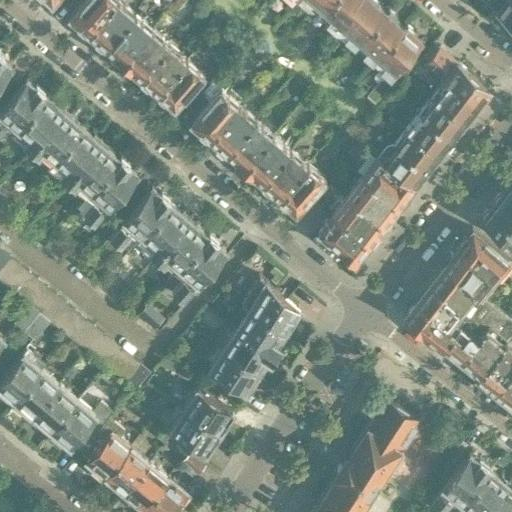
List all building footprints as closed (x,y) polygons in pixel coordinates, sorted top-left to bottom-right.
[(81,0),(69,14),(77,21),(76,24),(83,30),(86,29),(110,0),(81,0)] [(123,0),(110,0),(86,29),(95,36),(94,39),(100,45),(104,44),(133,9),(123,0)] [(303,0),(317,12),(327,0),(303,0)] [(327,0),(317,12),(335,27),(358,0),(327,0)] [(358,0),(335,27),(353,43),(384,7),(376,0),(358,0)] [(511,0),(487,0),(511,21),(511,0)] [(386,8),(384,7),(353,43),(372,59),(403,22),(395,15),(395,12),(389,7),(386,8)] [(133,9),(104,44),(112,51),(111,54),(118,60),(121,59),(122,59),(152,25),(133,9)] [(404,23),(403,22),(372,59),(390,74),(421,38),(413,31),(413,28),(407,22),(404,23)] [(152,25),(122,59),(123,60),(122,64),(129,69),(132,68),(140,75),(170,41),(152,25)] [(170,41),(140,75),(139,79),(146,84),(149,83),(157,90),(187,55),(170,41)] [(444,76),(458,60),(439,43),(425,60),(444,76)] [(320,45),(311,54),(316,58),(324,49),(320,45)] [(0,75),(11,62),(3,55),(5,53),(0,49),(0,75)] [(187,55),(157,90),(157,94),(163,99),(166,98),(174,104),(204,70),(187,55)] [(455,86),(469,69),(458,60),(444,76),(455,86)] [(489,86),(469,69),(455,86),(476,103),(489,86)] [(35,82),(26,75),(0,106),(0,129),(5,123),(12,129),(45,91),(44,90),(45,88),(36,81),(35,82)] [(476,103),(455,86),(444,76),(432,92),(463,119),(465,117),(469,117),(473,111),(473,107),(476,103)] [(379,83),(369,95),(378,102),(388,91),(379,83)] [(221,85),(191,119),(199,126),(198,130),(204,135),(208,134),(237,99),(221,85)] [(63,107),(45,91),(12,129),(31,145),(63,107)] [(463,119),(432,92),(407,124),(438,151),(443,145),(446,145),(451,139),(450,136),(463,119)] [(390,98),(385,105),(390,110),(396,103),(390,98)] [(237,99),(208,134),(216,141),(215,144),(222,150),(225,149),(254,114),(237,99)] [(392,111),(385,105),(380,110),(388,117),(392,111)] [(82,123),(63,107),(31,145),(49,161),(82,123)] [(254,114),(225,149),(233,156),(232,159),(239,165),(242,163),(243,164),(273,130),(254,114)] [(100,139),(82,123),(49,161),(67,176),(100,139)] [(438,151),(407,124),(381,155),(414,183),(428,164),(431,164),(436,158),(435,154),(438,151)] [(356,125),(351,132),(358,137),(359,136),(363,131),(356,125)] [(273,130),(243,164),(244,165),(243,168),(250,174),(253,173),(261,180),(291,145),(273,130)] [(118,154),(100,139),(67,176),(86,192),(118,154)] [(291,145),(261,180),(261,183),(267,189),(271,187),(279,195),(308,160),(291,145)] [(414,183),(381,155),(376,152),(362,171),(399,202),(403,202),(409,194),(408,190),(414,183)] [(119,155),(118,154),(86,192),(93,198),(83,210),(94,220),(137,170),(128,163),(130,161),(121,154),(119,155)] [(308,160),(279,195),(278,198),(284,204),(288,202),(295,209),(325,174),(308,160)] [(399,202),(362,171),(347,190),(385,221),(388,221),(394,213),(393,210),(399,202)] [(494,197),(495,199),(511,211),(511,174),(511,175),(506,181),(507,183),(501,191),(499,191),(494,197)] [(160,190),(152,183),(109,233),(120,242),(130,231),(137,237),(170,199),(169,198),(170,196),(161,189),(160,190)] [(385,221),(347,190),(333,209),(370,240),(374,241),(380,232),(379,229),(385,221)] [(188,215),(170,199),(137,237),(155,252),(188,215)] [(482,215),(481,218),(511,242),(511,211),(495,199),(489,207),(486,207),(481,213),(482,215)] [(370,240),(333,209),(318,229),(355,260),(370,240)] [(206,230),(188,215),(155,252),(174,268),(206,230)] [(472,225),(458,243),(494,273),(508,256),(472,225)] [(208,232),(206,230),(174,268),(181,275),(171,286),(182,296),(225,247),(217,239),(218,238),(209,230),(208,232)] [(458,243),(444,262),(480,290),(494,273),(458,243)] [(0,246),(0,263),(8,253),(0,246)] [(8,253),(0,263),(0,276),(2,279),(18,261),(8,253)] [(18,261),(2,279),(11,286),(27,268),(18,261)] [(511,328),(511,315),(480,290),(444,262),(416,298),(454,329),(441,346),(475,374),(506,336),(511,328)] [(274,264),(270,269),(275,273),(271,278),(276,282),(284,272),(274,264)] [(21,294),(36,276),(27,268),(11,286),(21,294)] [(298,306),(285,295),(259,272),(241,299),(248,303),(289,329),(297,316),(293,313),(298,306)] [(36,276),(21,294),(30,302),(45,283),(36,276)] [(45,283),(30,302),(40,310),(54,291),(45,283)] [(54,291),(40,310),(49,317),(64,299),(54,291)] [(416,298),(406,311),(406,318),(441,346),(454,329),(416,298)] [(64,299),(49,317),(58,324),(72,306),(64,299)] [(289,329),(248,303),(241,299),(228,319),(235,324),(275,350),(279,343),(289,329)] [(16,320),(25,328),(40,310),(30,302),(16,320)] [(72,306),(58,324),(68,332),(82,314),(72,306)] [(40,310),(25,328),(34,335),(49,317),(40,310)] [(153,312),(147,319),(156,327),(160,323),(162,320),(153,312)] [(82,314),(68,332),(76,339),(91,321),(82,314)] [(91,321),(76,339),(86,347),(100,329),(91,321)] [(275,350),(235,324),(221,344),(262,370),(275,350)] [(100,329),(86,347),(95,355),(109,336),(100,329)] [(109,336),(95,355),(104,362),(119,344),(109,336)] [(511,340),(506,336),(475,374),(492,388),(511,363),(511,340)] [(119,344),(104,362),(114,370),(129,352),(119,344)] [(262,370),(221,344),(208,364),(245,388),(249,381),(253,384),(262,370)] [(0,388),(0,391),(11,401),(41,364),(22,349),(0,375),(0,384),(2,386),(0,388)] [(122,377),(137,360),(129,352),(114,370),(122,377)] [(134,388),(149,369),(137,360),(122,377),(131,385),(131,386),(134,388)] [(511,363),(492,388),(509,402),(511,398),(511,363)] [(41,364),(11,401),(24,411),(25,409),(31,413),(59,380),(41,364)] [(232,408),(213,396),(219,387),(204,377),(198,386),(196,384),(182,405),(223,431),(232,418),(228,415),(232,408)] [(59,380),(31,413),(37,418),(35,421),(47,431),(78,395),(59,380)] [(345,449),(341,455),(332,469),(335,471),(308,511),(354,511),(367,493),(370,494),(383,473),(381,472),(418,414),(385,393),(348,451),(345,449)] [(82,445),(106,415),(112,408),(101,399),(98,402),(93,408),(78,395),(47,431),(60,441),(64,437),(70,442),(73,438),(82,445)] [(419,407),(405,398),(401,403),(416,412),(419,407)] [(223,431),(182,405),(169,424),(206,448),(210,442),(214,444),(223,431)] [(131,441),(118,430),(120,427),(106,415),(82,445),(89,452),(87,454),(93,460),(89,465),(102,476),(131,441)] [(445,422),(440,429),(450,436),(455,429),(445,422)] [(131,441),(102,476),(120,491),(150,456),(131,441)] [(182,457),(198,471),(205,462),(189,449),(182,457)] [(478,456),(469,450),(428,500),(440,510),(449,498),(457,504),(488,465),(487,464),(488,462),(479,455),(478,456)] [(150,456),(120,491),(140,508),(169,473),(150,456)] [(481,511),(507,480),(488,465),(457,504),(466,511),(481,511)] [(188,488),(169,473),(140,508),(145,511),(164,511),(175,499),(177,501),(188,488)] [(511,511),(511,484),(507,480),(481,511),(511,511)]
